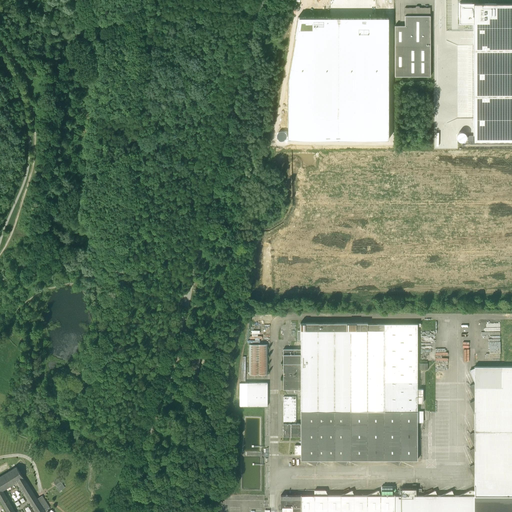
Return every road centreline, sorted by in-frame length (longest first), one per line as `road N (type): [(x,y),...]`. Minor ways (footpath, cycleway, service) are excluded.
road 1 (unknown): [(0,42),(25,81),(34,135),(31,175),(0,255)]
road 2 (unclassified): [(186,306),(142,455)]
